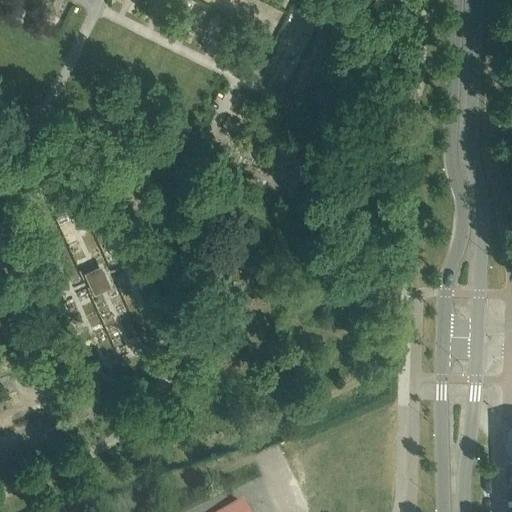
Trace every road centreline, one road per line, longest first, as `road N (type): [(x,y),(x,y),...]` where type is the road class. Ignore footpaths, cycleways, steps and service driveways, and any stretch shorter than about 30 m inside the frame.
road 1 (secondary): [(455,0),(450,140),(464,227),(448,270),(444,338)]
road 2 (secondary): [(478,340),(482,204),(470,155),(475,0)]
road 3 (secondary): [(444,338),(443,511)]
